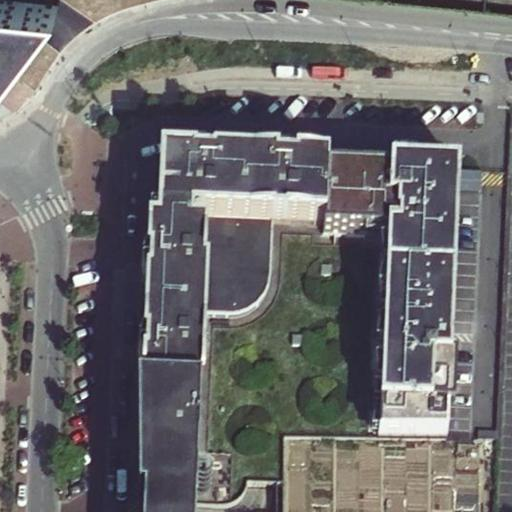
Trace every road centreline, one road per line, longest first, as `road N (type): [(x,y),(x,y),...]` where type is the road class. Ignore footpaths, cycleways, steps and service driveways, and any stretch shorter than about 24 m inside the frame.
road 1 (secondary): [(183,17),(511,50)]
road 2 (secondary): [(511,27),(343,11),(183,17)]
road 3 (residential): [(46,394),(52,237),(18,141)]
road 4 (secondary): [(183,17),(130,25),(93,45),(65,71),(18,141)]
